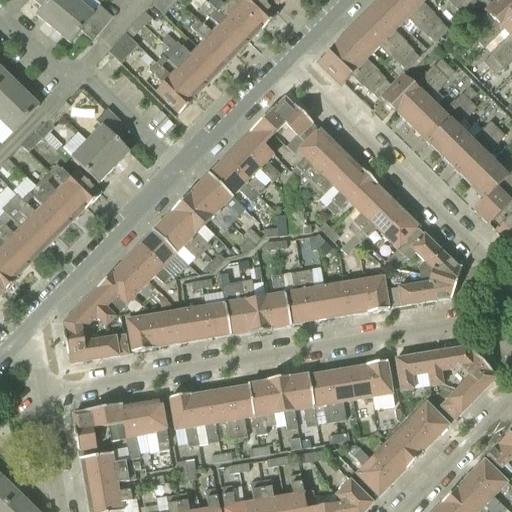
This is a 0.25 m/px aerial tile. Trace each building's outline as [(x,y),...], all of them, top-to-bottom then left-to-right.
[(32,0),(42,7),(43,8),(49,0),(32,0)] [(49,0),(43,8),(42,7),(36,15),(54,30),(77,1),(75,0),(49,0)] [(168,0),(156,0),(152,5),(167,20),(174,12),(165,3),(168,0)] [(261,30),(231,0),(229,0),(224,5),(218,0),(211,0),(208,3),(212,7),(248,43),(261,30)] [(231,0),(261,30),(262,31),(277,16),(260,0),(231,0)] [(442,38),(403,0),(380,0),(378,3),(400,25),(408,18),(420,29),(436,44),(442,38)] [(424,0),(403,0),(442,38),(448,31),(433,16),(434,14),(422,3),(424,0)] [(470,9),(460,0),(446,0),(447,1),(448,0),(464,15),(470,9)] [(460,0),(470,9),(477,2),(474,0),(460,0)] [(491,41),(504,29),(511,21),(511,0),(499,0),(487,12),(495,21),(483,32),(484,34),(475,43),(481,50),(491,40),(491,41)] [(77,1),(54,30),(71,43),(81,31),(92,40),(111,16),(99,5),(92,13),(77,1)] [(400,25),(378,3),(363,18),(413,67),(419,60),(404,45),(405,44),(393,33),(400,25)] [(248,43),(212,7),(204,14),(218,28),(212,34),(234,57),(248,43)] [(146,12),(139,20),(145,25),(151,18),(146,12)] [(413,67),(363,18),(349,32),(372,54),(377,49),(388,60),(389,58),(406,74),(413,67)] [(145,25),(139,20),(132,27),(138,32),(145,25)] [(212,34),(198,20),(191,28),(205,41),(198,49),(220,71),(234,57),(212,34)] [(511,21),(504,29),(510,36),(498,48),(487,59),(495,66),(511,49),(511,21)] [(372,54),(349,32),(335,46),(386,97),(393,89),(376,73),(377,72),(366,60),(372,54)] [(139,45),(126,34),(109,53),(122,64),(139,45)] [(220,71),(198,49),(191,55),(177,42),(175,44),(167,36),(162,42),(170,49),(206,85),(220,71)] [(386,97),(335,46),(320,62),(343,84),(351,77),(361,87),(363,86),(370,93),(361,103),(372,113),(383,101),(382,100),(386,97)] [(206,85),(170,49),(156,63),(170,77),(169,77),(194,101),(194,100),(193,99),(206,85)] [(511,49),(495,66),(500,71),(511,61),(511,62),(511,61),(511,49)] [(152,62),(144,55),(139,60),(146,67),(152,62)] [(170,77),(156,63),(149,71),(162,84),(155,92),(180,116),(194,101),(169,77),(170,77)] [(393,89),(386,97),(382,100),(383,101),(398,116),(439,74),(433,67),(426,74),(425,73),(413,85),(405,77),(393,89)] [(439,74),(398,116),(413,130),(435,107),(428,100),(440,88),(439,87),(446,80),(439,74)] [(7,76),(0,83),(0,114),(23,91),(7,76)] [(23,91),(0,114),(0,119),(13,132),(38,105),(23,91)] [(435,107),(413,130),(427,144),(468,102),(462,96),(455,102),(454,101),(442,113),(435,107)] [(304,146),(305,145),(306,145),(319,132),(294,108),(293,109),(284,100),(275,109),(275,108),(249,134),(263,147),(263,146),(284,125),(304,146)] [(65,102),(56,111),(61,116),(70,106),(65,102)] [(468,102),(427,144),(441,157),(464,135),(457,128),(469,116),(468,115),(475,109),(468,102)] [(87,141),(114,167),(130,151),(117,139),(127,129),(106,109),(96,120),(102,126),(87,141)] [(61,116),(56,111),(47,120),(53,125),(61,116)] [(464,135),(441,157),(456,172),(496,130),(490,123),(483,130),(482,129),(470,141),(464,135)] [(496,130),(456,172),(470,186),(493,163),(486,156),(498,144),(496,143),(503,137),(496,130)] [(311,167),(310,167),(333,144),(320,131),(319,132),(306,145),(305,145),(304,146),(297,153),(304,160),(291,173),(298,180),(311,167)] [(42,139),(36,133),(22,147),(28,153),(42,139)] [(260,169),(273,183),(280,176),(266,163),(272,156),(274,158),(275,158),(263,146),(263,147),(249,134),(247,136),(248,137),(238,147),(260,169)] [(114,167),(87,141),(72,158),(99,184),(114,167)] [(312,194),(348,158),(333,144),(310,167),(311,167),(298,180),(305,187),(312,194)] [(223,162),(259,197),(266,190),(252,177),(260,169),(238,147),(223,162)] [(326,207),(361,171),(348,158),(312,194),(319,200),(326,207)] [(485,200),(511,171),(511,158),(500,170),(493,163),(470,186),(485,200)] [(7,173),(14,166),(8,161),(1,168),(7,173)] [(209,176),(231,198),(238,191),(252,204),(259,197),(223,162),(209,176)] [(49,174),(84,209),(85,210),(101,195),(76,171),(68,180),(54,167),(48,173),(49,174)] [(355,209),(376,187),(377,186),(362,170),(361,171),(326,207),(335,216),(348,203),(355,209)] [(511,187),(511,171),(485,200),(473,212),(488,226),(511,203),(503,196),(511,187)] [(84,209),(49,174),(40,184),(38,183),(35,186),(72,222),(84,209)] [(195,191),(231,226),(238,219),(224,206),(231,198),(209,176),(195,191)] [(72,222),(35,186),(28,194),(29,194),(22,201),(58,236),(72,222)] [(355,236),(390,200),(376,187),(355,209),(361,215),(348,229),(355,236)] [(181,205),(204,227),(210,220),(224,233),(231,226),(195,191),(181,205)] [(58,236),(22,201),(17,196),(2,211),(15,225),(44,251),(58,236)] [(381,236),(403,213),(390,200),(355,236),(362,243),(374,229),(381,236)] [(167,219),(203,254),(210,247),(197,234),(204,227),(181,205),(167,219)] [(396,250),(418,230),(419,228),(403,213),(381,236),(382,237),(389,244),(396,250)] [(511,217),(496,234),(511,249),(511,217)] [(153,233),(176,255),(183,248),(196,261),(203,254),(167,219),(153,233)] [(326,237),(332,231),(325,224),(319,230),(326,237)] [(44,251),(15,225),(7,233),(0,226),(0,235),(30,265),(44,251)] [(303,235),(302,228),(290,229),(291,236),(303,235)] [(286,229),(278,230),(279,238),(287,237),(286,229)] [(279,238),(278,230),(263,231),(264,239),(279,238)] [(396,250),(396,251),(402,257),(408,262),(415,254),(432,270),(445,257),(418,230),(396,250)] [(339,238),(332,231),(326,237),(333,244),(339,238)] [(139,247),(163,269),(167,264),(176,255),(153,233),(139,247)] [(254,233),(247,241),(253,247),(261,239),(254,233)] [(30,265),(0,235),(0,263),(17,280),(18,279),(17,278),(30,265)] [(319,249),(325,243),(318,236),(312,242),(319,249)] [(253,247),(247,241),(240,249),(246,255),(253,247)] [(286,242),(276,243),(276,251),(287,250),(286,242)] [(355,249),(349,242),(340,251),(346,258),(350,254),(357,262),(361,257),(354,250),(355,249)] [(276,251),(276,243),(266,244),(266,252),(276,251)] [(325,243),(319,249),(327,256),(333,250),(325,243)] [(124,262),(148,284),(155,277),(163,269),(139,247),(124,262)] [(396,263),(402,257),(396,251),(391,257),(396,263)] [(219,256),(212,263),(217,268),(225,261),(219,256)] [(384,264),(390,269),(396,263),(391,257),(384,264)] [(427,282),(431,302),(435,302),(435,303),(450,300),(449,301),(451,301),(461,270),(460,269),(459,270),(449,260),(448,260),(445,257),(432,270),(428,282),(427,282)] [(111,276),(134,298),(148,284),(124,262),(111,276)] [(17,280),(0,263),(0,290),(3,294),(17,280)] [(217,268),(212,263),(204,270),(209,276),(217,268)] [(248,263),(238,264),(239,272),(249,271),(248,263)] [(301,275),(310,324),(330,320),(324,288),(314,290),(311,273),(301,275)] [(285,295),(291,327),(310,324),(301,275),(291,276),(294,294),(285,295)] [(91,296),(105,310),(110,304),(120,313),(125,307),(127,308),(135,300),(134,298),(111,276),(91,296)] [(266,299),(271,332),(291,328),(291,327),(285,295),(282,278),(272,279),(275,297),(266,299)] [(362,282),(368,314),(369,315),(389,311),(383,278),(362,282)] [(210,281),(200,282),(202,290),(212,288),(210,281)] [(202,290),(200,282),(191,284),(192,292),(202,290)] [(344,285),(350,317),(368,314),(362,282),(344,285)] [(431,302),(427,282),(390,289),(393,309),(431,302)] [(241,285),(244,302),(249,335),(250,336),(272,333),(271,332),(266,299),(256,300),(253,283),(241,285)] [(324,288),(330,320),(350,317),(344,285),(324,288)] [(224,306),(225,306),(230,336),(230,338),(249,335),(244,302),(235,304),(232,286),(221,288),(224,306)] [(71,316),(81,328),(89,327),(97,318),(108,328),(115,321),(104,310),(105,310),(91,296),(71,316)] [(205,308),(211,339),(230,336),(225,306),(224,306),(216,307),(205,308)] [(186,312),(191,343),(211,339),(205,308),(195,311),(186,312)] [(166,315),(172,346),(191,343),(186,312),(176,314),(166,315)] [(147,318),(153,349),(172,346),(166,315),(157,317),(147,318)] [(81,328),(71,316),(63,324),(64,332),(63,333),(67,357),(68,357),(70,366),(128,356),(125,337),(84,344),(81,328)] [(153,351),(153,349),(147,318),(127,322),(133,354),(153,351)] [(470,378),(484,391),(496,379),(490,374),(491,373),(472,354),(472,355),(466,349),(455,351),(458,365),(470,378)] [(458,365),(455,351),(426,356),(430,375),(431,375),(433,388),(444,386),(442,373),(451,372),(458,365)] [(430,375),(426,356),(396,361),(401,393),(415,391),(413,378),(430,375)] [(367,367),(373,399),(383,398),(393,396),(387,364),(367,367)] [(348,372),(353,402),(373,399),(367,367),(367,369),(348,372)] [(328,375),(336,423),(346,422),(343,404),(353,402),(348,372),(328,375)] [(309,378),(314,409),(325,407),(328,425),(336,423),(328,375),(309,378)] [(289,380),(294,413),(307,411),(310,428),(317,427),(314,409),(309,378),(308,377),(289,380)] [(294,413),(289,380),(289,378),(268,382),(268,384),(273,416),(286,414),(288,432),(297,430),(294,413)] [(484,391),(470,378),(441,407),(454,421),(484,391)] [(248,387),(248,388),(253,420),(254,420),(257,438),(265,436),(262,418),(273,416),(268,384),(248,387)] [(230,391),(238,441),(246,439),(243,422),(253,420),(248,388),(230,391)] [(210,395),(216,426),(226,425),(228,442),(238,441),(230,391),(210,395)] [(196,430),(208,428),(211,446),(218,444),(216,426),(210,395),(191,398),(196,430)] [(196,430),(191,398),(190,397),(170,400),(175,433),(188,431),(191,449),(199,447),(196,430)] [(140,406),(146,437),(156,436),(159,454),(169,452),(161,402),(140,406)] [(426,405),(411,420),(434,442),(449,427),(426,405)] [(97,459),(97,458),(93,431),(114,427),(124,426),(121,409),(121,406),(85,412),(86,414),(73,416),(75,429),(74,429),(79,460),(80,460),(81,462),(97,459)] [(121,409),(124,426),(127,441),(129,459),(139,457),(137,439),(146,437),(140,406),(121,409)] [(434,442),(411,420),(397,434),(421,457),(422,456),(421,455),(434,442)] [(338,436),(340,445),(350,443),(349,434),(338,436)] [(421,457),(397,434),(384,448),(407,471),(421,457)] [(511,460),(511,438),(509,435),(498,447),(498,448),(487,459),(501,472),(511,460)] [(340,445),(338,436),(327,438),(329,447),(340,445)] [(300,451),(299,440),(289,442),(290,452),(300,451)] [(299,440),(300,451),(311,449),(309,441),(300,442),(300,440),(299,440)] [(259,450),(260,457),(270,456),(269,448),(259,450)] [(407,471),(384,448),(370,462),(393,484),(406,471),(407,471)] [(260,457),(259,450),(248,451),(250,459),(260,457)] [(311,455),(312,463),(314,463),(314,462),(322,461),(320,453),(311,455)] [(220,456),(222,464),(232,462),(231,455),(220,456)] [(312,463),(311,455),(301,457),(302,465),(312,463)] [(84,479),(133,471),(132,463),(113,466),(111,456),(97,458),(97,459),(81,462),(84,479)] [(222,464),(220,456),(210,458),(211,465),(222,464)] [(276,460),(278,468),(288,467),(287,459),(276,460)] [(278,468),(276,460),(266,461),(267,469),(278,468)] [(185,463),(187,473),(195,471),(194,461),(185,463)] [(393,484),(370,462),(355,477),(378,499),(393,484)] [(187,473),(185,463),(177,464),(178,474),(187,473)] [(483,463),(470,477),(492,499),(506,484),(483,463)] [(511,468),(508,464),(502,470),(509,476),(511,472),(511,468)] [(238,467),(239,474),(249,473),(248,466),(238,467)] [(239,474),(238,467),(228,468),(229,476),(239,474)] [(135,481),(133,471),(84,479),(87,501),(118,496),(118,495),(116,484),(135,481)] [(195,471),(187,473),(188,482),(197,481),(195,471)] [(187,473),(178,474),(180,484),(188,482),(187,473)] [(162,477),(151,479),(153,487),(164,485),(162,477)] [(479,511),(492,499),(470,477),(457,490),(456,490),(455,490),(476,511),(479,511)] [(305,511),(302,495),(299,478),(289,480),(292,497),(283,499),(285,511),(305,511)] [(0,511),(1,511),(19,495),(3,479),(0,482),(0,511)] [(153,487),(151,479),(142,481),(144,489),(153,487)] [(285,511),(283,499),(274,500),(271,483),(261,484),(265,511),(285,511)] [(336,497),(337,506),(338,511),(365,511),(373,505),(350,483),(336,497)] [(244,505),(245,511),(265,511),(261,484),(250,486),(253,504),(244,505)] [(245,511),(244,505),(234,507),(231,490),(220,491),(223,511),(245,511)] [(441,505),(448,511),(476,511),(455,490),(441,505)] [(87,501),(89,511),(120,511),(120,506),(139,502),(137,492),(118,495),(118,496),(87,501)] [(209,511),(203,511),(218,511),(215,492),(206,494),(209,511)] [(302,495),(305,511),(338,511),(337,506),(315,510),(312,493),(302,495)] [(29,511),(33,509),(19,495),(1,511),(29,511)] [(188,511),(186,497),(176,499),(178,511),(188,511)] [(178,511),(176,499),(166,501),(168,511),(178,511)]
